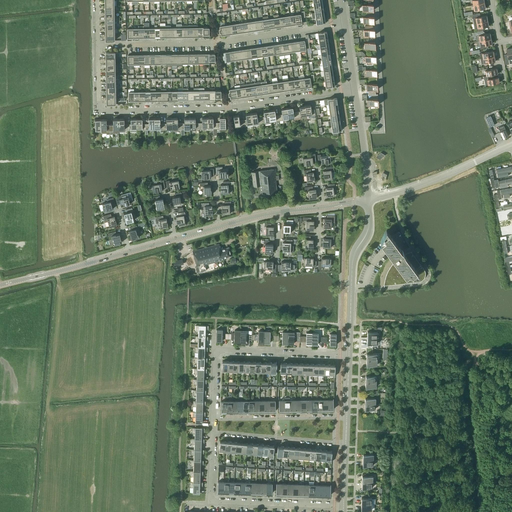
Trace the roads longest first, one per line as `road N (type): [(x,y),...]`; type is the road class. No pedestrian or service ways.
road 1 (residential): [(97,111),(228,108),(354,88)]
road 2 (residential): [(96,44),(219,42),(345,23)]
road 3 (residential): [(213,419),(218,350),(348,354)]
road 4 (secondary): [(348,354),(352,261),(368,226),(367,199)]
road 5 (unclassified): [(367,199),(511,144)]
road 6 (residential): [(213,419),(346,415)]
road 7 (residential): [(343,504),(210,501)]
road 8 (residential): [(345,446),(213,432)]
